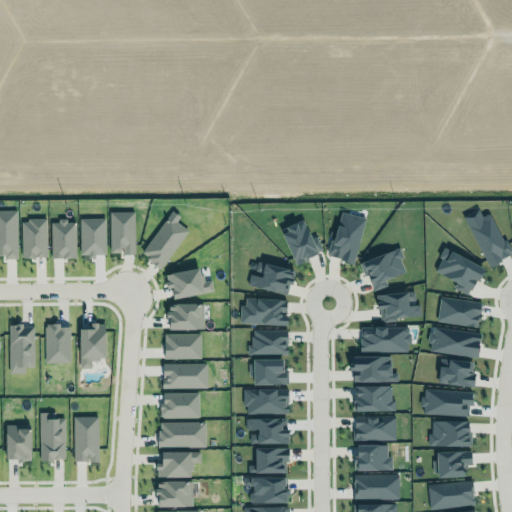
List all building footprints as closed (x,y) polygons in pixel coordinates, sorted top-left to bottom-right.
[(509,255),(489,211),(480,215),(477,208),(463,215),(486,266),(509,255)] [(0,256),(17,256),(16,209),(0,209),(0,256)] [(339,209),(363,217),(350,261),(325,253),(339,209)] [(179,216),(171,210),(140,253),(160,268),(187,230),(175,221),(179,216)] [(108,211),(109,251),(121,251),(121,254),(134,254),(133,211),(108,211)] [(294,264),(277,227),(301,216),(316,248),(304,254),(306,258),(294,264)] [(45,218),(20,219),(21,257),(46,257),(45,218)] [(104,218),(79,218),(80,255),(105,254),(104,218)] [(50,258),(75,257),(74,220),(50,220),(50,258)] [(370,291),(386,285),(384,279),(404,272),(399,258),(402,257),(399,247),(360,261),(370,291)] [(481,264),(442,249),(433,272),(456,281),(453,288),(470,295),(481,264)] [(246,285),(287,294),(292,269),(256,261),(253,273),(249,272),(246,285)] [(164,272),(166,288),(170,288),(171,297),(212,292),(210,278),(199,280),(198,268),(164,272)] [(375,294),(378,320),(420,316),(419,304),(413,304),(411,290),(375,294)] [(476,327),(480,303),(440,296),(436,320),(476,327)] [(240,323),(285,324),(286,299),(241,297),(240,323)] [(166,329),(202,328),(202,303),(166,303),(166,329)] [(78,324),(89,325),(89,319),(102,319),(102,330),(104,332),(104,355),(99,355),(99,360),(90,359),(89,367),(77,367),(78,324)] [(430,321),(479,330),(474,356),(429,348),(430,341),(426,340),(430,321)] [(44,362),(69,362),(69,326),(59,326),(59,323),(44,323),(44,362)] [(8,373),(24,372),(24,367),(33,367),(32,324),(7,325),(8,373)] [(408,351),(409,326),(359,326),(359,350),(408,351)] [(286,354),(286,329),(251,329),(251,345),(246,344),(246,353),(286,354)] [(199,358),(200,333),(163,332),(163,358),(199,358)] [(390,355),(349,355),(350,381),(397,381),(396,372),(390,372),(390,355)] [(436,382),(470,386),(474,362),(439,357),(436,382)] [(284,359),(249,359),(249,376),(252,376),(252,384),(285,384),(284,359)] [(206,362),(160,363),(161,388),(206,387),(206,362)] [(353,411),(394,409),(394,399),(390,399),(390,385),(352,385),(353,411)] [(287,412),(286,388),(243,389),(243,413),(287,412)] [(470,391),(421,389),(421,413),(469,415),(470,391)] [(198,417),(197,392),(160,392),(160,417),(198,417)] [(37,411),(37,458),(46,457),(46,460),(51,460),(51,458),(62,457),(62,417),(57,416),(51,414),(47,415),(46,410),(37,411)] [(72,415),(96,415),(97,460),(73,461),(72,415)] [(394,416),(352,415),(352,439),(394,440),(394,416)] [(286,442),(286,417),(245,418),(245,431),(249,431),(249,443),(286,442)] [(430,419),(466,419),(466,430),(469,430),(469,443),(427,444),(427,431),(430,431),(430,419)] [(158,420),(202,420),(203,444),(155,445),(155,427),(158,427),(158,420)] [(4,424),(29,424),(29,459),(22,459),(22,461),(16,461),(16,458),(5,458),(4,424)] [(282,468),(255,468),(254,470),(244,471),(244,460),(252,459),(252,445),(283,444),(283,448),(286,448),(286,459),(282,459),(282,468)] [(386,444),(355,444),(356,455),(352,455),(352,470),(390,469),(390,456),(386,456),(386,444)] [(190,476),(190,462),(199,462),(199,450),(159,451),(159,463),(155,463),(155,476),(190,476)] [(470,466),(470,450),(433,451),(434,477),(463,476),(462,466),(470,466)] [(248,499),(285,499),(285,492),(288,492),(287,485),(283,485),(282,472),(248,472),(241,474),(241,483),(248,484),(248,499)] [(397,473),(352,474),(352,498),(397,497),(397,473)] [(156,506),(191,506),(191,480),(155,481),(156,506)] [(426,484),(470,480),(472,496),(475,496),(476,503),(428,507),(426,484)] [(243,511),(242,504),(284,503),(284,511),(243,511)] [(395,511),(395,503),(353,503),(353,511),(395,511)]
